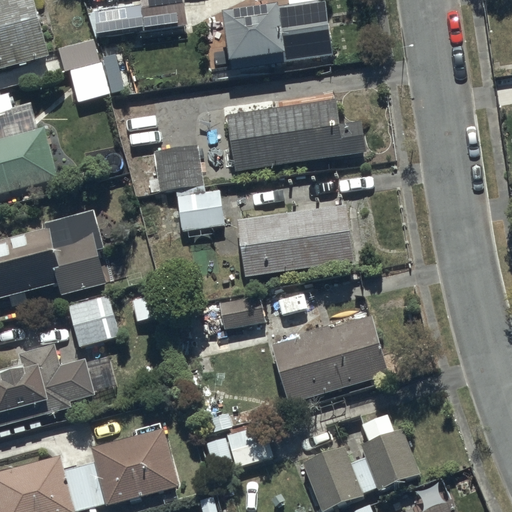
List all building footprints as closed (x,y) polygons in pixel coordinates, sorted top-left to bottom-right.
[(0,0),(0,67),(48,56),(34,0),(0,0)] [(95,38),(189,24),(184,0),(131,0),(132,2),(91,9),(95,38)] [(231,67),(334,55),(327,0),(322,0),(319,0),(288,0),(289,4),(280,5),(280,2),(224,8),(231,67)] [(103,62),(70,70),(77,103),(111,95),(103,62)] [(0,194),(59,179),(46,126),(38,128),(32,102),(13,108),(10,92),(0,94),(0,194)] [(130,114),(157,111),(156,94),(128,97),(130,114)] [(228,114),(237,172),(367,153),(362,120),(340,123),(336,99),(228,114)] [(177,189),(202,186),(198,145),(155,150),(159,191),(177,189)] [(220,188),(177,193),(182,231),(225,226),(220,188)] [(247,277),(356,261),(347,204),(238,220),(247,277)] [(0,312),(0,313),(0,312),(0,296),(7,295),(10,307),(28,303),(26,292),(58,283),(61,295),(108,283),(100,250),(105,249),(95,210),(43,224),(45,229),(0,240),(0,312)] [(225,330),(266,324),(262,293),(220,299),(225,330)] [(109,295),(69,305),(80,348),(120,337),(109,295)] [(390,374),(372,315),(330,327),(329,325),(298,334),(298,337),(273,344),(291,404),(390,374)] [(0,427),(71,407),(69,402),(95,394),(85,359),(72,362),(68,350),(57,353),(55,344),(20,354),(23,364),(2,370),(2,373),(0,373),(0,427)] [(379,490),(421,474),(404,429),(396,432),(389,413),(363,423),(370,442),(362,444),(367,457),(353,463),(346,445),(304,461),(323,511),(365,496),(364,493),(378,488),(379,490)] [(61,456),(0,471),(0,511),(77,511),(180,488),(166,428),(162,429),(160,423),(135,429),(136,435),(92,447),(96,462),(65,469),(61,456)] [(237,467),(274,457),(265,424),(228,435),(228,436),(208,442),(215,468),(235,462),(237,467)] [(458,511),(453,498),(418,511),(458,511)]
